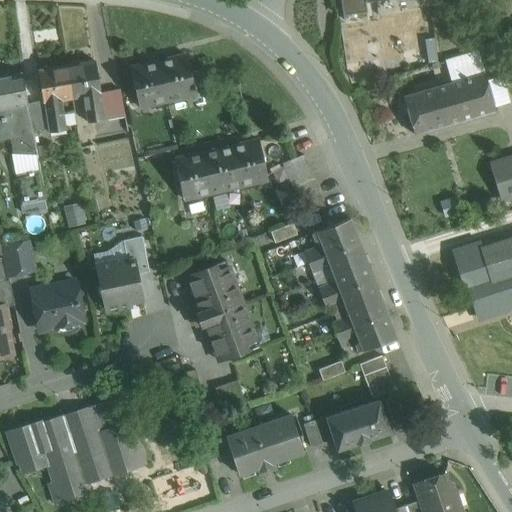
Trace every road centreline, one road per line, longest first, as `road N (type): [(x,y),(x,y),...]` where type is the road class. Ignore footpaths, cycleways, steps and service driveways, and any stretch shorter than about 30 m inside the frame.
road 1 (tertiary): [(461,408),(317,91),(253,20)]
road 2 (residential): [(233,511),(473,434)]
road 3 (residential): [(0,403),(177,343)]
